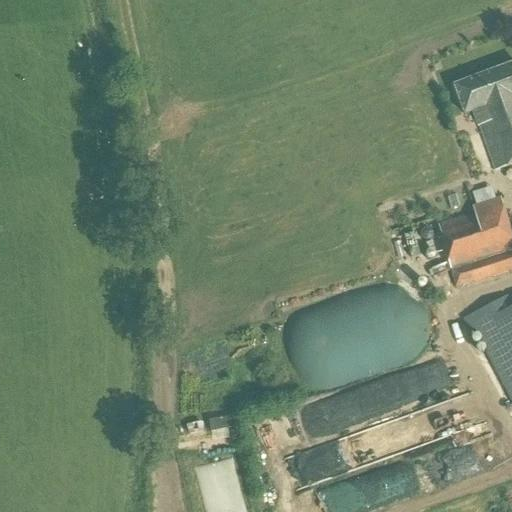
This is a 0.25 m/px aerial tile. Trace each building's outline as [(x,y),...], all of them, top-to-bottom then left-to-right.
[(511,165),(511,64),(453,86),(464,115),(473,111),(495,171),(511,165)] [(455,288),(511,270),(511,242),(500,199),(472,208),(474,215),(438,226),(455,288)] [(511,307),(506,297),(462,320),(468,332),(472,330),(475,335),(477,334),(511,400),(511,307)] [(409,348),(330,371),(336,389),(415,367),(409,348)] [(432,414),(439,435),(495,417),(488,396),(432,414)] [(331,431),(325,409),(285,420),(291,442),(331,431)] [(266,464),(281,463),(278,436),(264,437),(266,464)]
